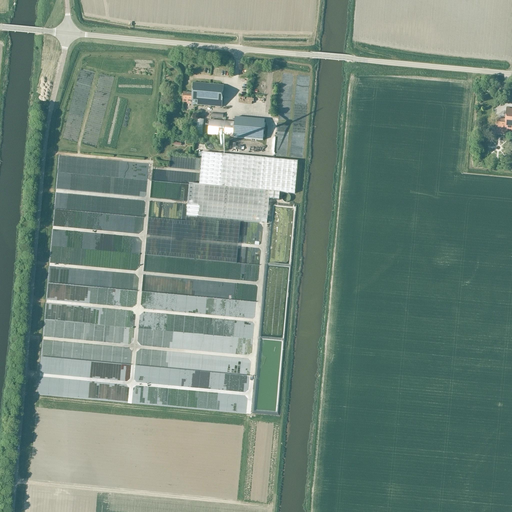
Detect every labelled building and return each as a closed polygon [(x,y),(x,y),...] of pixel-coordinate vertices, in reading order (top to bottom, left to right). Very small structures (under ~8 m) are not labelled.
[(194,83),(193,93),(183,92),(182,103),(187,103),(187,104),(222,107),(224,86),(194,83)] [(252,88),(252,94),(248,94),(248,97),(262,97),(263,89),(252,88)] [(511,131),(511,109),(507,108),(506,119),(497,118),(496,133),(507,134),(507,131),(511,131)] [(232,155),(297,161),(300,134),(265,131),(266,121),(236,118),(232,155)] [(199,185),(265,191),(267,159),(202,153),(202,157),(199,185)] [(267,159),(265,191),(279,192),(294,194),(297,161),(267,159)] [(189,184),(186,216),(266,223),(269,199),(279,200),(279,192),(265,191),(199,185),(189,184)] [(291,237),(293,204),(269,203),(267,231),(271,231),(270,232),(279,232),(279,237),(285,238),(285,237),(291,237)]
